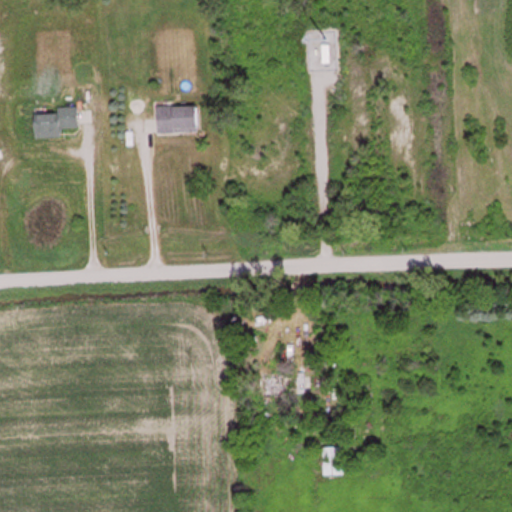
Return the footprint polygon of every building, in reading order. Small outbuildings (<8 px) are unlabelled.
[(326,46),(326,71),(338,71),(338,46),(326,46)] [(205,108),(163,108),(163,134),(205,134),(205,108)] [(39,140),(67,140),(67,130),(84,130),(84,109),(38,110),(39,140)] [(266,397),(314,397),(314,375),(265,376),(266,397)] [(327,478),(349,477),(348,449),(327,449),(327,478)]
